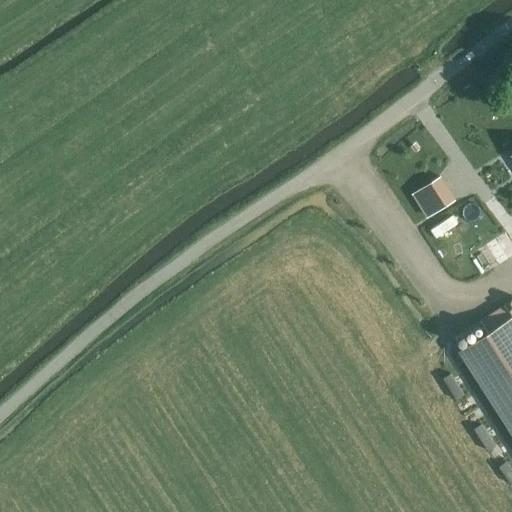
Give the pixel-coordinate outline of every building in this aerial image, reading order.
[(456,198),(441,174),(414,192),(429,216),(456,198)] [(472,254),(484,274),(509,258),(497,238),(472,254)] [(482,317),(488,328),(511,314),(511,310),(508,303),(482,317)] [(511,316),(461,349),(511,427),(511,316)] [(465,393),(451,372),(443,378),(456,399),(465,393)] [(496,444),(482,423),(473,429),(487,449),(496,444)] [(511,482),(511,467),(507,460),(498,466),(511,483),(511,482)]
